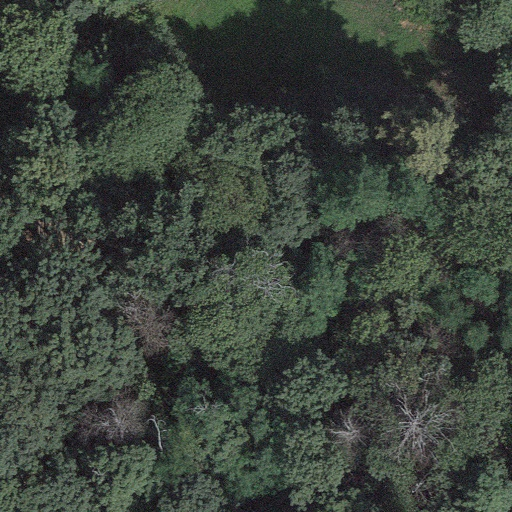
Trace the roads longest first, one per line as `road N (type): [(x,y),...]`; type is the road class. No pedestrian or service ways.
road 1 (track): [(0,197),(60,195),(256,107),(431,98)]
road 2 (track): [(198,0),(511,134)]
